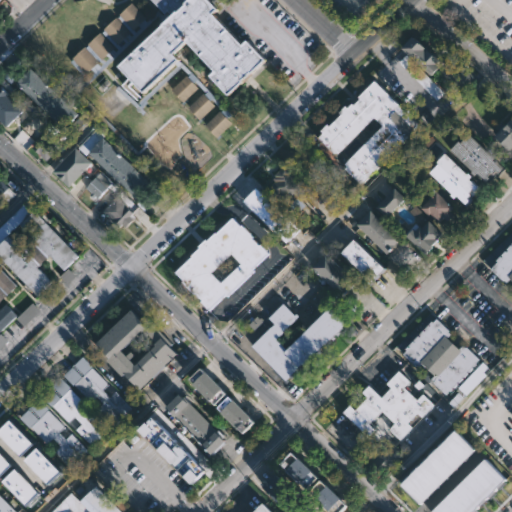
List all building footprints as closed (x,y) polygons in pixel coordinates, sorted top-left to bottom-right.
[(227,0),(214,13),(244,45),(249,40),(267,60),(253,73),(251,71),(242,80),(244,82),(229,95),(210,75),(216,71),(187,40),(173,53),(178,58),(179,57),(232,114),(227,118),(231,123),(216,137),(204,125),(219,111),(214,105),(199,119),(187,107),(202,93),(197,88),(182,102),(171,90),(187,75),(187,76),(189,74),(179,63),(145,95),(133,82),(119,66),(164,23),(159,17),(94,77),(89,72),(86,75),(71,60),(124,11),(135,1),(150,17),(158,9),(163,15),(166,12),(154,0),(210,0),(215,5),(220,0),(227,0)] [(410,54),(403,47),(414,35),(428,49),(429,47),(438,55),(440,53),(447,61),(433,76),(410,54)] [(406,55),(399,62),(438,102),(446,95),(406,55)] [(449,61),(455,66),(459,61),(467,69),(465,71),(472,77),(468,82),(467,81),(457,92),(437,74),(449,61)] [(31,68),(78,113),(79,112),(87,120),(68,140),(60,133),(64,128),(50,115),(49,116),(16,84),(31,68)] [(384,89),(420,126),(359,186),(318,144),(322,140),(320,138),(325,133),(322,130),(328,124),(330,126),(342,114),(340,112),(346,106),(348,108),(353,103),(355,105),(361,98),(359,96),(375,80),(384,89)] [(0,86),(1,86),(8,93),(7,94),(23,110),(7,126),(0,119),(0,86)] [(41,115),(51,124),(36,142),(23,130),(30,121),(33,124),(41,115)] [(511,145),(507,151),(493,137),(511,117),(511,145)] [(154,181),(136,201),(78,148),(98,127),(105,135),(104,136),(154,181)] [(60,146),(47,160),(32,147),(45,132),(60,146)] [(468,133),(490,154),(491,152),(496,157),(494,159),(499,164),(501,162),(507,168),(500,177),(497,175),(487,186),(475,175),(471,172),(472,171),(450,150),(458,141),(460,142),(468,133)] [(92,163),(71,186),(54,171),(76,148),(92,163)] [(315,190),(331,174),(306,149),(290,165),(315,190)] [(430,173),(438,164),(436,162),(444,154),(449,158),(466,174),(468,173),(471,176),(469,179),(474,184),(476,182),(481,186),(473,196),(477,200),(470,208),(456,195),(453,198),(450,196),(452,193),(435,177),(430,173)] [(302,201),(290,214),(282,206),(285,203),(269,187),(274,182),(273,180),(275,178),(274,176),(282,167),(310,193),(302,201)] [(97,176),(87,187),(92,192),(90,194),(96,201),(112,184),(104,177),(101,181),(97,176)] [(0,178),(8,186),(0,194),(0,178)] [(147,211),(145,212),(137,205),(157,184),(165,192),(147,211)] [(389,215),(387,218),(376,207),(394,187),(406,199),(389,215)] [(285,242),(284,244),(241,202),(254,189),(297,230),(285,242)] [(451,210),(455,214),(445,224),(441,220),(440,222),(430,213),(428,215),(421,207),(432,195),(430,193),(434,189),(453,208),(451,210)] [(116,197),(133,212),(130,215),(133,218),(125,226),(122,223),(118,227),(102,212),(116,197)] [(0,226),(25,202),(32,209),(0,240),(0,226)] [(396,247),(389,255),(357,224),(371,209),(401,238),(394,245),(396,247)] [(35,211),(78,256),(64,269),(50,255),(38,267),(52,282),(38,296),(0,257),(0,245),(8,237),(22,251),(26,247),(11,231),(18,224),(19,226),(35,211)] [(233,217),(241,226),(242,225),(261,244),(269,252),(253,268),(255,270),(228,296),(226,294),(209,311),(201,302),(202,300),(195,293),(194,294),(182,282),(183,281),(175,272),(192,256),(200,248),(199,246),(207,239),(208,240),(233,217)] [(428,220),(443,235),(423,254),(404,234),(416,222),(421,227),(428,220)] [(382,272),(373,281),(343,252),(355,239),(386,268),(382,272)] [(511,285),(503,277),(499,281),(486,269),(498,257),(496,255),(501,251),(502,253),(504,251),(503,249),(506,246),(508,247),(509,246),(507,244),(511,240),(511,285)] [(345,295),(344,296),(313,267),(326,253),(357,281),(345,295)] [(0,302),(0,270),(16,287),(0,302)] [(19,318),(6,303),(7,301),(0,293),(0,329),(3,332),(19,318)] [(299,318),(284,332),(283,331),(275,339),(286,350),(330,308),(346,324),(287,382),(252,346),(275,324),(269,318),(284,303),(299,318)] [(133,310),(143,321),(147,316),(173,343),(169,346),(178,355),(142,390),(126,374),(123,377),(107,360),(110,358),(97,344),(133,310)] [(414,340),(418,335),(420,337),(422,336),(420,334),(432,320),(434,322),(437,319),(454,333),(449,339),(460,349),(464,345),(480,359),(478,362),(487,370),(465,395),(454,407),(449,403),(452,400),(432,381),(437,376),(421,362),(418,366),(404,353),(407,349),(406,348),(414,340)] [(109,382),(102,389),(110,396),(115,390),(131,406),(114,423),(98,408),(104,402),(96,394),(90,401),(63,374),(81,355),(109,382)] [(228,394),(217,406),(191,380),(203,368),(228,394)] [(410,383),(414,388),(421,380),(426,386),(419,393),(422,397),(425,394),(436,404),(424,417),(419,413),(409,423),(414,427),(402,440),(391,429),(396,424),(383,411),(370,424),(375,430),(369,436),(345,413),(352,406),(357,411),(370,398),(364,392),(370,386),(382,398),(392,387),(388,383),(400,370),(412,382),(410,383)] [(86,404),(81,409),(88,416),(94,411),(109,427),(92,444),(75,428),(81,422),(74,415),(68,421),(51,404),(50,405),(41,396),(60,377),(86,404)] [(181,395),(188,403),(190,402),(220,433),(218,434),(226,443),(212,456),(204,447),(205,446),(178,417),(177,419),(167,409),(181,395)] [(256,422),(245,433),(219,408),(231,396),(256,422)] [(66,425),(60,431),(67,438),(72,433),(88,449),(71,466),(55,450),(61,444),(53,437),(47,443),(20,416),(38,398),(66,425)] [(0,433),(13,421),(36,445),(23,458),(0,433)] [(456,430),(448,438),(469,459),(477,451),(456,430)] [(201,460),(192,468),(189,465),(184,470),(163,449),(178,433),(197,453),(196,454),(201,460)] [(440,446),(448,438),(469,459),(460,467),(440,446)] [(431,455),(451,476),(460,467),(440,446),(431,455)] [(40,448),(63,473),(49,485),(26,461),(40,448)] [(397,460),(378,481),(364,468),(383,448),(397,460)] [(0,451),(14,466),(2,479),(0,476),(0,451)] [(309,491),(281,466),(292,453),(320,478),(309,491)] [(421,465),(431,455),(451,476),(441,486),(421,465)] [(478,468),(487,459),(510,481),(501,490),(478,468)] [(411,474),(432,495),(441,486),(421,465),(411,474)] [(469,477),(478,468),(501,490),(491,499),(469,477)] [(18,470),(41,494),(28,506),(5,482),(18,470)] [(276,474),(315,511),(288,511),(261,485),(268,477),(271,480),(276,474)] [(401,484),(411,474),(432,495),(422,505),(401,484)] [(460,486),(469,477),(491,499),(482,509),(460,486)] [(343,511),(330,511),(310,493),(321,481),(349,506),(343,511)] [(51,511),(71,493),(81,502),(97,486),(122,511),(51,511)] [(467,511),(450,495),(460,486),(482,509),(479,511),(467,511)] [(0,511),(0,494),(17,511),(0,511)] [(448,511),(441,505),(450,495),(467,511),(448,511)] [(274,511),(254,511),(264,502),(274,511)]
